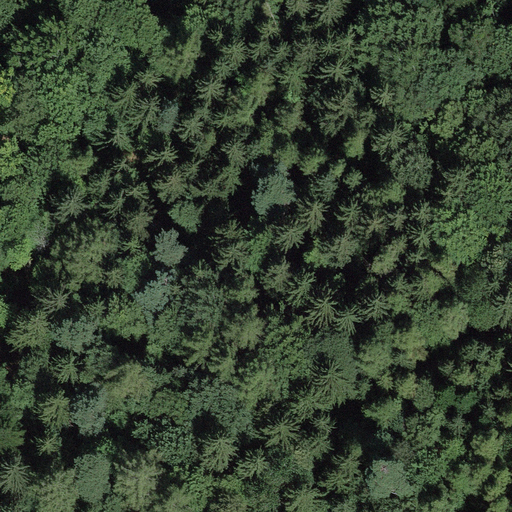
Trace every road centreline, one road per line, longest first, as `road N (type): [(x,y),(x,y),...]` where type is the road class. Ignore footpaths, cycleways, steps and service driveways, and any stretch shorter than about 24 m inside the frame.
road 1 (track): [(511,336),(452,357),(392,399),(343,458),(318,511)]
road 2 (track): [(343,458),(346,413),(386,355),(511,263)]
road 3 (track): [(0,75),(107,0)]
